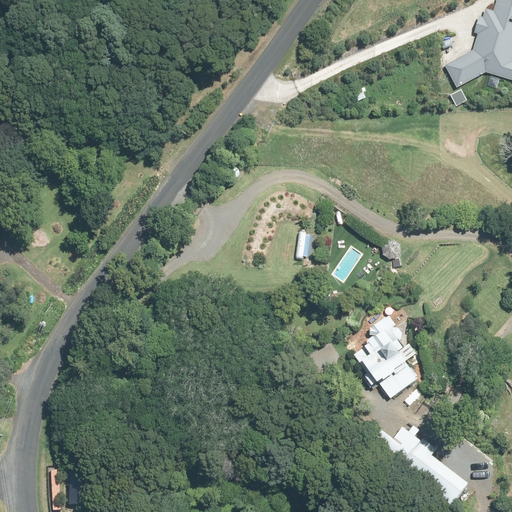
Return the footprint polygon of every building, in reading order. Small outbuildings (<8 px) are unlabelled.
[(511,3),(497,0),(496,0),(494,11),(486,10),(484,19),(478,18),(474,35),(477,35),(473,52),(445,66),(456,89),(485,74),(511,81),(511,3)] [(467,100),(462,90),(450,96),(455,106),(467,100)] [(404,248),(390,239),(381,253),(398,265),(402,259),(398,256),(404,248)] [(367,342),(368,344),(354,355),(368,374),(362,378),(371,389),(377,385),(378,384),(390,399),(418,378),(406,363),(418,353),(406,338),(415,331),(406,320),(398,327),(389,316),(374,328),(378,333),(367,342)] [(394,439),(379,428),(367,443),(451,507),(469,484),(440,462),(444,456),(417,435),(421,431),(413,425),(408,432),(402,428),(394,439)]
